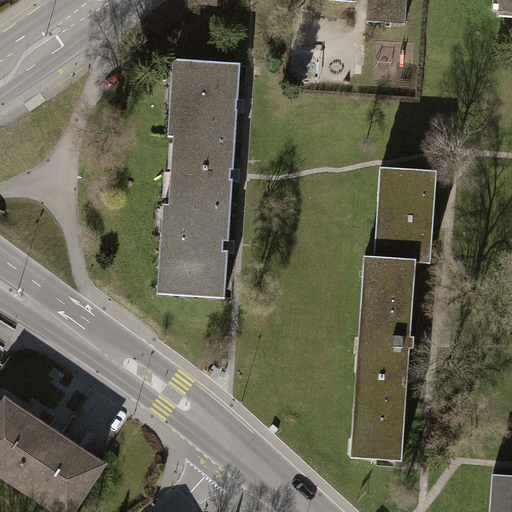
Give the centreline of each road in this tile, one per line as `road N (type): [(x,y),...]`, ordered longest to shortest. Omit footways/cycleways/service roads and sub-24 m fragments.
road 1 (tertiary): [(56,316),(235,450)]
road 2 (primary): [(0,99),(133,0)]
